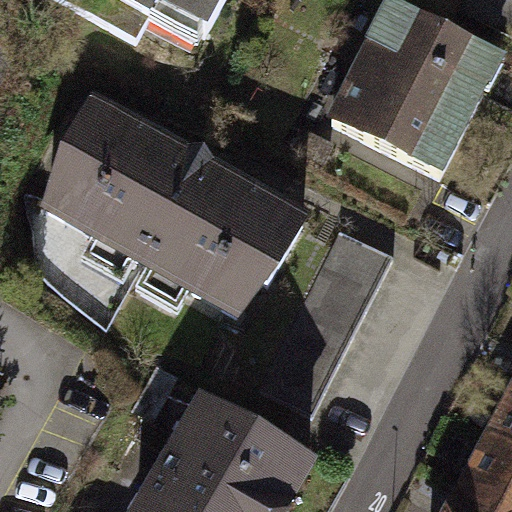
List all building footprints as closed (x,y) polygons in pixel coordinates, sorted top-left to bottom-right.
[(246,0),(108,0),(215,57),(246,0)] [(511,81),(511,75),(393,17),(333,138),(454,198),(511,81)] [(305,224),(99,114),(41,220),(247,331),(305,224)] [(511,511),(511,390),(505,405),(478,458),(451,511),(511,511)] [(303,511),(328,472),(205,399),(138,511),(303,511)]
